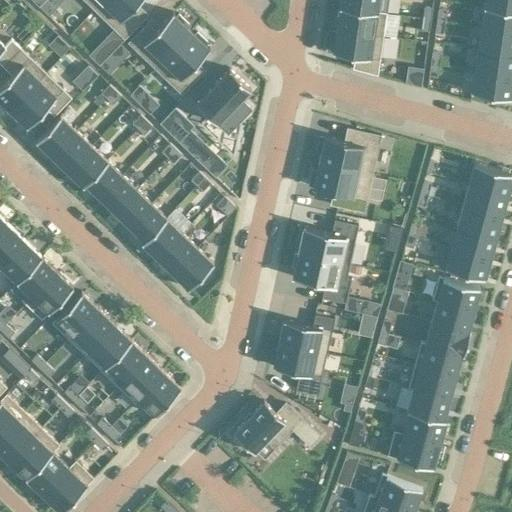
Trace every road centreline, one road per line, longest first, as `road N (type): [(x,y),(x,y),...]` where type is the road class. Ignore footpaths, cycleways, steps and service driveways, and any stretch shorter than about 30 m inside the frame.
road 1 (residential): [(0,158),(223,372)]
road 2 (residential): [(223,372),(293,76)]
road 3 (residential): [(511,136),(293,76)]
road 4 (residential): [(458,511),(511,322)]
road 5 (residential): [(97,511),(223,372)]
